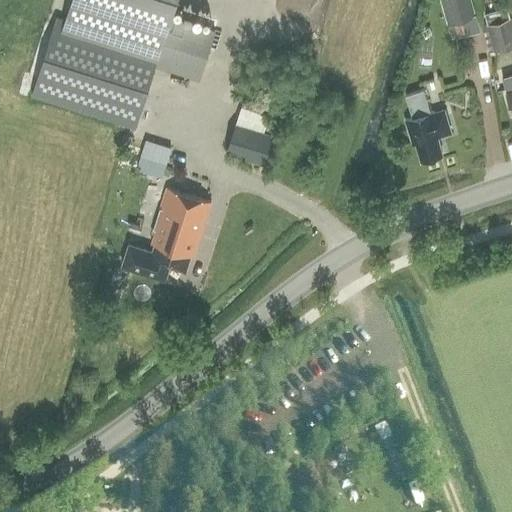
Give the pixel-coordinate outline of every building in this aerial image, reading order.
[(57,17),(33,95),(135,127),(146,91),(154,66),(199,80),(204,66),(215,30),(170,16),(175,0),(70,0),(65,20),(57,17)] [(441,0),(447,21),(476,15),(472,0),(441,0)] [(495,50),(511,45),(511,24),(510,17),(487,24),(495,50)] [(430,112),(423,90),(406,95),(413,117),(406,119),(413,144),(415,143),(420,159),(442,153),(438,137),(452,133),(444,108),(430,112)] [(264,164),(273,134),(236,122),(227,153),(264,164)] [(144,127),(135,150),(147,154),(155,131),(144,127)] [(192,255),(210,201),(171,188),(151,249),(129,242),(122,264),(164,278),(168,265),(184,270),(189,255),(192,255)] [(121,291),(128,270),(115,266),(109,287),(121,291)] [(414,455),(395,461),(401,481),(420,475),(414,455)]
